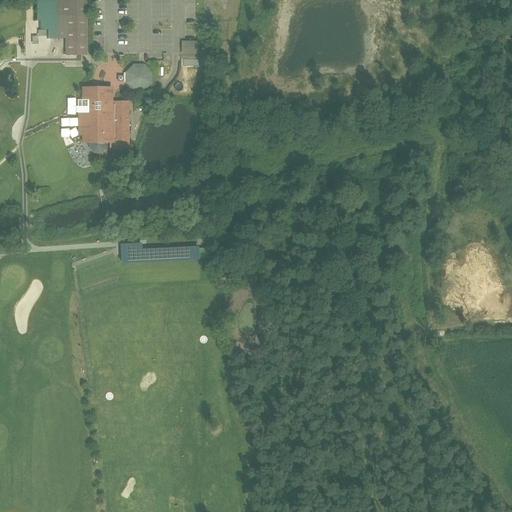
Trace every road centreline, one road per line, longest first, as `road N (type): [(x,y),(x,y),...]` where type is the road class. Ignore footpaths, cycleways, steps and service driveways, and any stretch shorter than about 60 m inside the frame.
road 1 (track): [(29,61),(20,145),(25,251),(0,255)]
road 2 (track): [(25,251),(172,239)]
